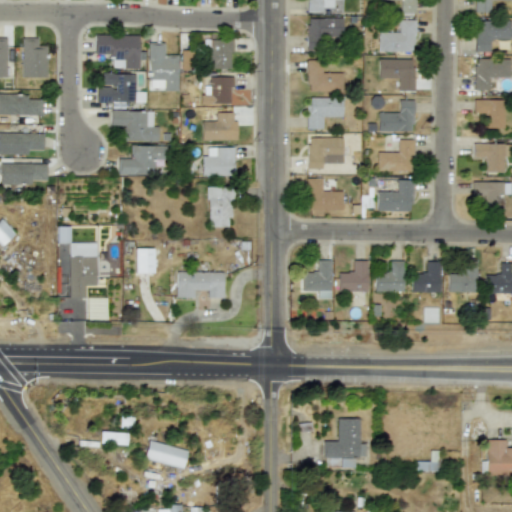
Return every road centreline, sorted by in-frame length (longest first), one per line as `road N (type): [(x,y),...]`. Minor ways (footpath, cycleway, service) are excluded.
road 1 (tertiary): [(275,511),(274,0)]
road 2 (primary): [(274,366),(511,376)]
road 3 (primary): [(511,361),(274,366)]
road 4 (residential): [(275,232),(511,234)]
road 5 (residential): [(441,233),(443,0)]
road 6 (residential): [(275,20),(71,13)]
road 7 (primary): [(122,364),(274,366)]
road 8 (tertiary): [(86,511),(0,389)]
road 9 (residential): [(71,13),(72,111),(85,151)]
road 10 (primary): [(0,362),(122,364)]
